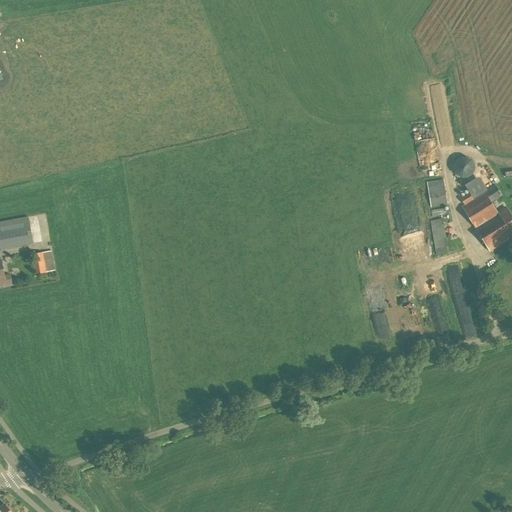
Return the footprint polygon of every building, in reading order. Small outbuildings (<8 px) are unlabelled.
[(433,166),(433,155),(438,155),(437,143),(421,143),(423,167),(433,166)] [(461,178),(467,178),(469,176),(471,175),(474,170),(474,164),(472,160),(467,157),(461,157),(456,159),(453,164),(453,170),(456,175),(459,176),(461,178)] [(485,173),(468,184),(475,195),(501,179),(493,166),(484,172),(485,173)] [(431,207),(447,205),(443,180),(427,182),(431,207)] [(491,202),(502,195),(495,185),(473,199),(469,193),(460,199),(464,205),(461,206),(475,229),(489,251),(511,237),(511,239),(511,217),(505,207),(497,212),(491,202)] [(0,249),(33,243),(28,217),(0,221),(0,249)] [(447,219),(437,220),(439,250),(449,249),(447,219)] [(455,236),(458,250),(464,249),(462,235),(455,236)] [(36,274),(46,272),(55,270),(52,251),(42,252),(33,254),(36,274)] [(4,275),(1,259),(0,259),(0,286),(12,284),(10,274),(4,275)] [(0,511),(11,511),(4,503),(0,506),(0,511)]
